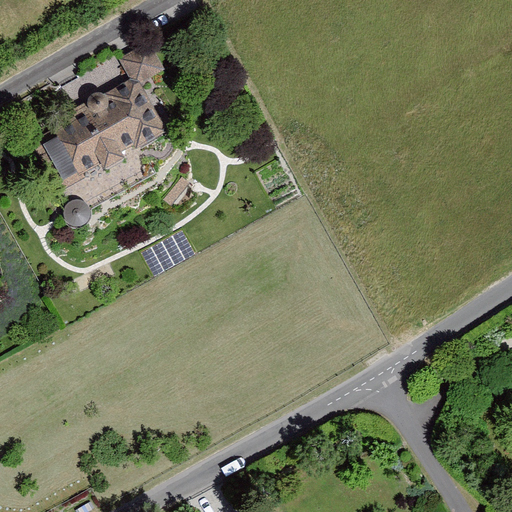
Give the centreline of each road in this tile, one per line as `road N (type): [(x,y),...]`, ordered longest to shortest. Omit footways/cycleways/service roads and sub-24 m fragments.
road 1 (residential): [(378,381),(150,511)]
road 2 (residential): [(0,95),(170,0)]
road 3 (residential): [(511,294),(378,381)]
road 4 (unclassified): [(455,511),(378,381)]
